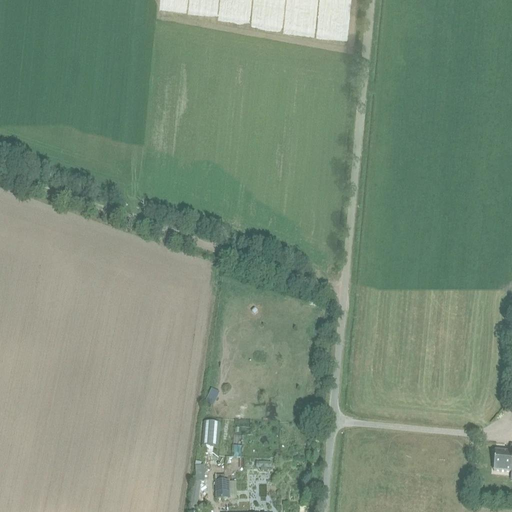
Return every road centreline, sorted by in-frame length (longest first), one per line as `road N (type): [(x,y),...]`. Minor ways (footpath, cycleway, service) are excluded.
road 1 (unclassified): [(328,511),(374,0)]
road 2 (track): [(0,169),(345,291)]
